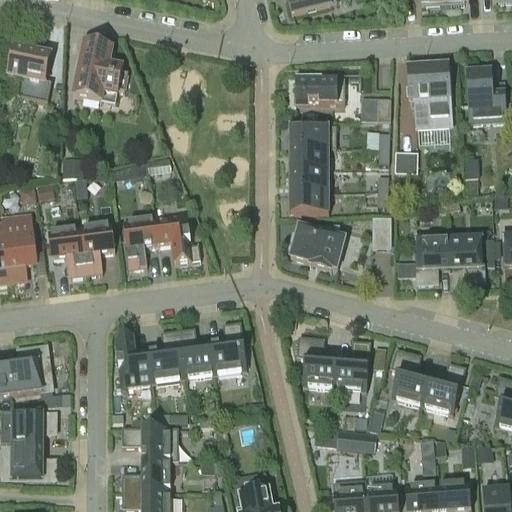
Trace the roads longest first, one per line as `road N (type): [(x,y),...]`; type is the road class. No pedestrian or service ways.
road 1 (residential): [(511,353),(277,291),(92,315)]
road 2 (residential): [(0,2),(260,55)]
road 3 (residential): [(260,55),(511,41)]
road 4 (residential): [(92,315),(94,505)]
